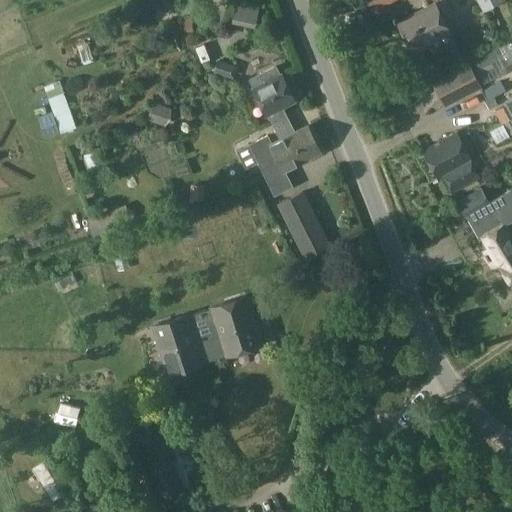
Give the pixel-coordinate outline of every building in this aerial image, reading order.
[(504,0),(366,0),(372,11),(393,0),(476,0),(482,12),(505,1),(504,0)] [(433,5),(398,23),(411,49),(427,41),(434,53),(452,43),(433,5)] [(259,12),(235,6),(230,25),(254,31),(259,12)] [(191,19),(183,20),(184,33),(192,32),(191,19)] [(485,29),(481,40),(490,43),(493,32),(485,29)] [(216,60),(212,73),(222,76),(226,64),(216,60)] [(481,88),(468,62),(431,81),(444,107),(481,88)] [(275,67),(250,80),(255,88),(253,89),(266,114),(267,113),(274,126),(288,120),(281,106),(294,100),(281,75),(280,76),(275,67)] [(394,88),(391,94),(392,100),(397,104),(404,102),(407,97),(406,91),(401,87),(394,88)] [(152,102),(146,120),(164,127),(170,109),(152,102)] [(267,135),(248,144),(256,162),(274,196),(292,186),(284,170),(320,152),(307,126),(294,132),(288,120),(274,126),(281,139),(271,144),(267,135)] [(456,133),(423,150),(437,178),(443,175),(451,191),(478,177),(470,161),(471,161),(456,133)] [(98,146),(82,152),(90,174),(106,169),(98,146)] [(189,186),(189,200),(203,200),(203,186),(189,186)] [(511,243),(502,227),(511,221),(511,198),(503,203),(499,197),(489,203),(481,189),(457,203),(479,240),(483,238),(511,286),(511,243)] [(330,245),(303,191),(276,204),(304,258),(330,245)] [(106,211),(85,219),(92,237),(113,230),(106,211)] [(212,309),(200,313),(213,355),(225,351),(226,355),(261,344),(246,296),(211,307),(212,309)] [(186,315),(151,325),(166,374),(202,363),(200,359),(213,355),(200,313),(187,317),(186,315)] [(165,511),(187,505),(159,427),(138,435),(165,511)]
